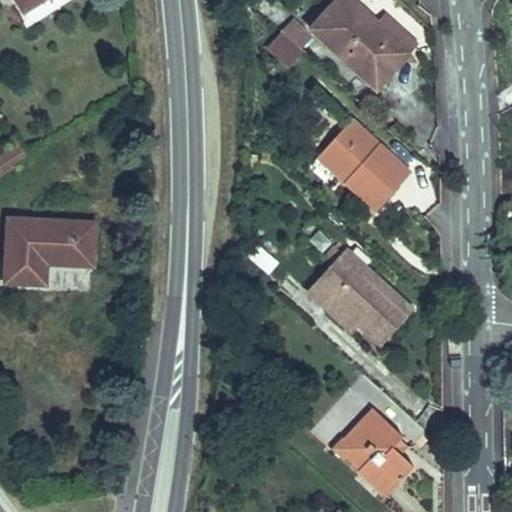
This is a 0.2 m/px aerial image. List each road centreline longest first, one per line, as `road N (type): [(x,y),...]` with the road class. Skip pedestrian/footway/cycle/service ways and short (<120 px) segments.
road 1 (secondary): [(178,0),(186,206),(157,511)]
road 2 (residential): [(468,305),(453,0)]
road 3 (residential): [(470,511),(468,305)]
